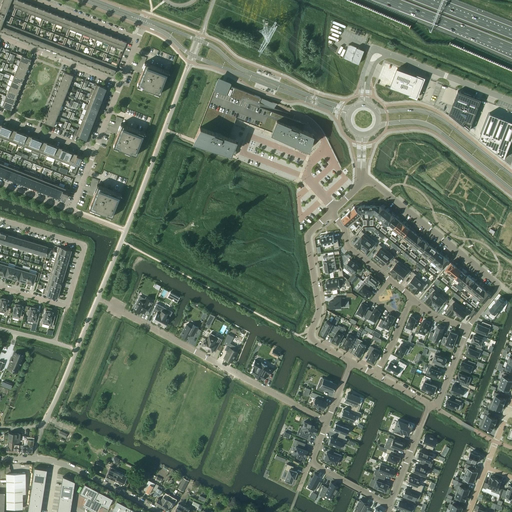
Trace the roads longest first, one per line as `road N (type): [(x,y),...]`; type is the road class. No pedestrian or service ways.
road 1 (residential): [(110,306),(326,422)]
road 2 (residential): [(429,404),(387,502),(315,465),(326,422)]
road 3 (residential): [(361,180),(496,281),(497,291),(466,328)]
road 4 (tertiary): [(143,23),(193,55),(348,117)]
road 5 (tertiary): [(350,110),(237,67),(209,45),(145,20)]
road 6 (residential): [(330,213),(307,235),(319,309),(309,338),(351,362)]
road 7 (tertiary): [(378,124),(433,127),(511,189)]
road 8 (residential): [(66,306),(84,246),(0,220)]
road 9 (tertiary): [(503,168),(435,116),(377,112)]
road 10 (unclassified): [(161,511),(84,472),(33,459)]
road 11 (motorway): [(384,0),(511,50)]
road 12 (residential): [(0,37),(120,84)]
road 13 (residential): [(391,55),(511,101)]
